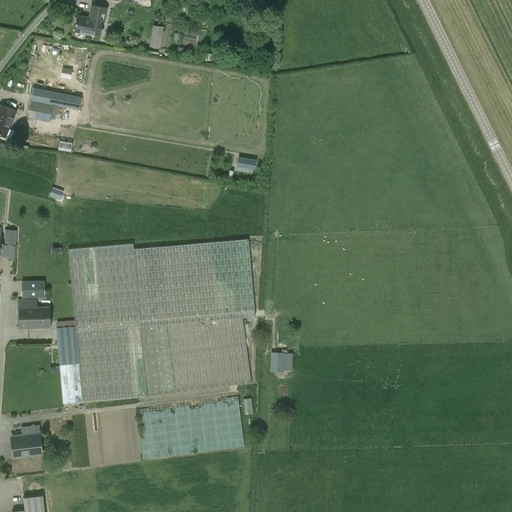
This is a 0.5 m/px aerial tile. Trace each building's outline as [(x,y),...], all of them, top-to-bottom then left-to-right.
[(74,31),(99,36),(101,36),(106,10),(93,7),(91,20),(76,17),(74,31)] [(160,48),(163,25),(151,24),(148,46),(160,48)] [(33,87),(30,100),(27,117),(48,121),(49,118),(52,104),(58,105),(80,109),(82,97),(33,87)] [(16,111),(1,105),(0,106),(0,134),(5,137),(16,111)] [(236,155),(234,166),(253,168),(254,157),(236,155)] [(51,186),(48,195),(59,199),(62,190),(51,186)] [(6,231),(5,246),(16,246),(17,232),(6,231)] [(62,403),(149,396),(190,391),(251,383),(249,371),(242,323),(242,318),(255,316),(251,275),(248,239),(133,249),(133,244),(68,249),(75,325),(56,327),(62,403)] [(21,281),(21,297),(44,297),(44,281),(21,281)] [(36,300),(19,300),(19,328),(49,327),(49,307),(36,307),(36,300)] [(270,351),(269,370),(292,370),(292,351),(270,351)] [(244,413),(251,413),(250,397),(243,398),(244,413)] [(142,457),(242,446),(237,398),(173,405),(174,413),(147,416),(149,431),(139,432),(142,457)] [(38,426),(20,428),(21,434),(10,435),(13,456),(41,453),(38,426)] [(11,511),(44,511),(43,495),(23,498),(24,510),(12,511),(11,511)]
